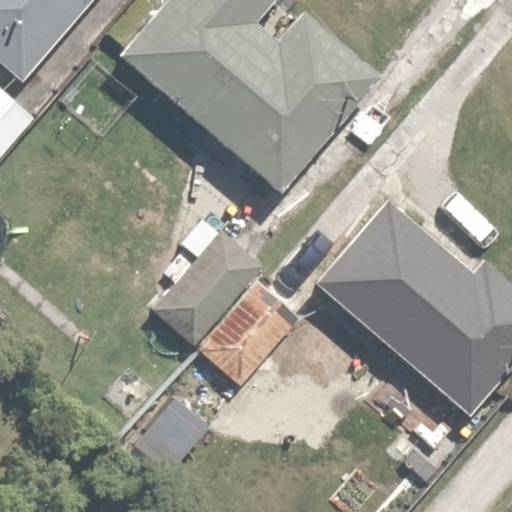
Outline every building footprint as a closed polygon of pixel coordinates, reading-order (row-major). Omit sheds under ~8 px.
[(0,0),(0,59),(21,78),(90,0),(0,0)] [(156,0),(114,50),(276,188),(374,73),(301,11),(274,42),(247,19),(263,0),(156,0)] [(0,85),(0,159),(37,120),(0,85)] [(511,282),(393,180),(306,280),(467,419),(511,367),(511,282)] [(193,344),(261,265),(214,227),(148,308),(193,344)] [(261,265),(193,344),(239,382),(305,301),(261,265)]
